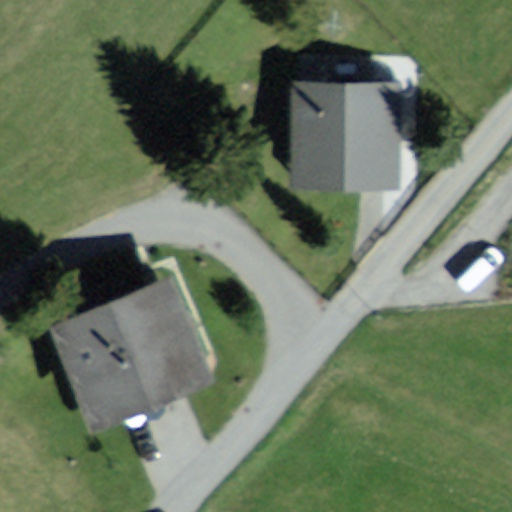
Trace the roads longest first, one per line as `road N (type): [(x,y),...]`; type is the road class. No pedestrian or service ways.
road 1 (residential): [(0,279),(70,227),(187,220),(232,233),(314,329)]
road 2 (residential): [(314,329),(511,98)]
road 3 (residential): [(167,511),(314,329)]
